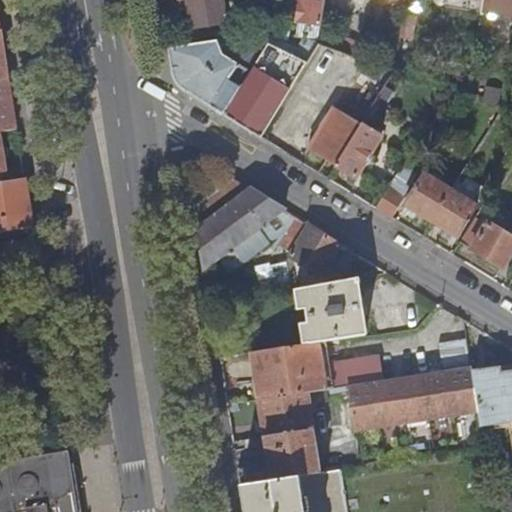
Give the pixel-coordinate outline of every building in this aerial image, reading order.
[(180,0),(182,10),(190,9),(193,27),(227,22),(223,0),(180,0)] [(314,24),(312,37),(319,38),(324,0),(302,0),(299,22),(314,24)] [(511,17),(511,0),(486,0),(484,13),(511,17)] [(404,15),(400,39),(412,41),(416,17),(404,15)] [(1,32),(0,32),(0,81),(9,80),(1,32)] [(173,72),(187,92),(225,115),(252,72),(225,54),(218,41),(170,49),(173,72)] [(306,63),(270,43),(267,48),(255,66),(252,72),(225,115),(262,137),(306,63)] [(261,44),(249,62),(255,66),(267,48),(261,44)] [(0,132),(0,133),(17,130),(9,80),(0,81),(0,132)] [(486,87),(483,101),(497,104),(499,90),(486,87)] [(334,107),(308,149),(337,167),(362,125),(334,107)] [(362,125),(337,167),(356,180),(382,137),(362,125)] [(432,222),(452,190),(426,173),(407,206),(432,222)] [(25,179),(0,182),(0,233),(34,227),(32,221),(25,179)] [(224,263),(235,255),(238,259),(250,250),(244,241),(285,211),(238,182),(196,211),(206,269),(221,259),(224,263)] [(388,189),(377,208),(393,218),(405,199),(388,189)] [(457,237),(477,205),(452,190),(432,222),(457,237)] [(476,218),(461,242),(504,268),(511,254),(511,236),(504,233),(508,226),(487,213),(482,221),(476,218)] [(292,253),(310,226),(297,218),(280,246),(292,253)] [(290,256),(323,276),(342,246),(310,226),(292,253),(290,256)] [(0,253),(36,249),(34,227),(0,233),(0,511),(78,511),(69,452),(0,463),(0,253)] [(311,275),(301,268),(289,271),(293,291),(301,290),(313,287),(311,275)] [(361,284),(360,278),(313,287),(301,290),(303,308),(308,307),(310,326),(306,326),(309,344),(324,342),(366,336),(362,316),(368,315),(365,300),(360,300),(357,285),(361,284)] [(466,339),(438,344),(442,372),(471,368),(466,339)] [(333,390),(328,364),(324,342),(309,344),(252,353),(260,401),(326,391),(333,390)] [(347,387),(382,382),(378,356),(328,364),(333,390),(347,387)] [(478,411),(480,426),(510,421),(511,434),(511,369),(501,371),(500,366),(471,370),(478,411)] [(347,387),(354,431),(478,411),(471,370),(471,368),(442,372),(382,382),(347,387)] [(328,403),(326,391),(260,401),(270,464),(238,468),(241,486),(319,473),(309,413),(316,412),(314,405),(328,403)] [(360,511),(354,468),(319,473),(241,486),(244,511),(360,511)]
